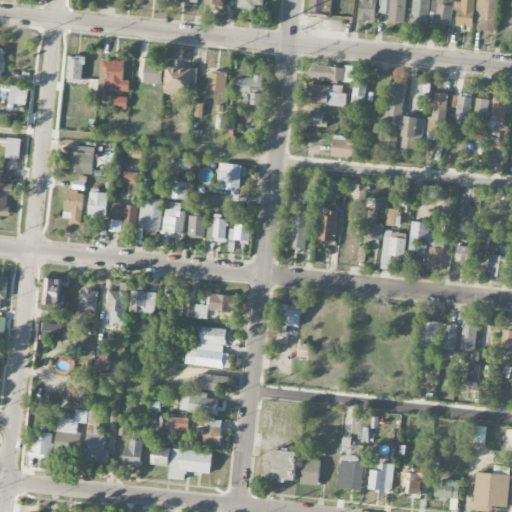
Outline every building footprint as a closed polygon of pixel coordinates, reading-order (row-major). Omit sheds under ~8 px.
[(223,9),(223,0),(205,0),(205,8),(223,9)] [(262,10),(263,0),(237,0),(237,7),(262,10)] [(329,16),(331,0),(309,0),(308,13),(329,16)] [(376,0),(366,0),(359,0),(359,21),(376,21),(376,0)] [(379,0),(379,14),(389,15),(389,23),(405,23),(405,0),(390,0),(391,0),(379,0)] [(429,0),(412,0),(412,24),(429,25),(429,0)] [(475,0),(433,0),(433,1),(438,1),(436,26),(451,28),(452,10),(458,10),(456,28),(473,30),(475,0)] [(486,0),(476,0),(475,31),(495,32),(497,1),(486,0)] [(67,83),(83,84),(85,57),(69,56),(67,83)] [(101,60),(99,93),(116,93),(129,93),(129,81),(123,81),(124,61),(101,60)] [(162,84),(163,63),(145,63),(144,84),(162,84)] [(311,79),(343,83),(345,69),(312,65),(311,79)] [(345,83),(354,83),(355,67),(345,66),(345,83)] [(192,68),(166,68),(165,94),(192,94),(192,68)] [(226,93),(227,73),(208,72),(207,92),(226,93)] [(237,78),(237,96),(252,96),(251,106),(262,106),(262,78),(237,78)] [(351,107),(364,109),(367,83),(354,81),(351,107)] [(430,84),(420,84),(420,100),(429,100),(430,84)] [(344,106),(345,86),(306,85),(306,105),(344,106)] [(8,104),(26,106),(29,89),(11,86),(8,104)] [(399,118),(403,88),(390,86),(386,116),(399,118)] [(430,138),(445,139),(447,94),(432,93),(430,138)] [(453,95),(452,108),(457,109),(456,121),(470,121),(472,96),(453,95)] [(127,98),(115,97),(114,108),(127,109),(127,98)] [(473,123),(486,124),(489,100),(475,99),(473,123)] [(506,102),(492,101),(490,133),(505,134),(506,102)] [(310,126),(323,127),(323,112),(310,112),(310,126)] [(423,140),(424,119),(403,118),(402,149),(413,149),(414,139),(423,140)] [(234,119),(227,119),(226,137),(233,137),(234,119)] [(395,150),(396,137),(383,136),(382,149),(395,150)] [(331,158),(355,159),(357,138),(332,137),(331,158)] [(19,160),(21,139),(7,138),(6,158),(19,160)] [(94,175),(96,148),(70,146),(68,173),(94,175)] [(179,182),(172,182),(172,199),(188,200),(190,160),(180,159),(179,182)] [(240,190),(241,165),(224,165),(223,189),(240,190)] [(137,173),(124,172),(124,184),(136,184),(137,173)] [(0,215),(7,216),(8,195),(13,195),(13,184),(2,184),(2,179),(0,178),(0,215)] [(394,206),(407,207),(408,187),(395,187),(394,206)] [(84,193),(66,191),(64,213),(72,214),(71,224),(81,225),(84,193)] [(107,219),(108,193),(89,193),(88,218),(107,219)] [(140,208),(138,230),(160,232),(164,201),(147,199),(146,208),(140,208)] [(138,206),(112,203),(109,232),(121,233),(122,227),(136,229),(138,206)] [(386,224),(396,225),(399,211),(388,209),(386,224)] [(185,212),(163,210),(161,233),(183,235),(185,212)] [(307,250),(308,214),(292,213),(291,249),(307,250)] [(320,213),(319,243),(335,243),(337,214),(320,213)] [(188,238),(205,238),(206,217),(189,217),(188,238)] [(206,241),(225,243),(228,221),(209,219),(206,241)] [(444,237),(428,236),(429,223),(410,222),(409,252),(428,253),(427,270),(442,271),(444,237)] [(474,223),(461,222),(460,236),(473,236),(474,223)] [(381,251),(382,225),(368,224),(366,250),(381,251)] [(235,243),(250,243),(251,227),(230,226),(229,251),(235,251),(235,243)] [(391,256),(405,257),(406,237),(392,236),(393,232),(384,231),(381,270),(390,271),(391,256)] [(474,248),(457,246),(455,263),(473,265),(474,248)] [(505,275),(505,256),(489,256),(489,274),(505,275)] [(61,280),(47,279),(45,305),(64,306),(64,297),(60,297),(61,280)] [(108,291),(107,323),(126,324),(127,284),(121,284),(120,291),(108,291)] [(98,290),(80,289),(78,310),(97,311),(98,290)] [(138,314),(155,315),(156,293),(138,293),(138,314)] [(237,298),(211,295),(210,310),(235,313),(237,298)] [(182,318),(207,319),(208,305),(183,305),(182,318)] [(300,306),(279,305),(278,326),(299,327),(300,306)] [(461,352),(475,352),(477,320),(462,319),(461,352)] [(420,347),(436,348),(436,322),(420,322),(420,347)] [(68,340),(68,325),(42,324),(41,339),(68,340)] [(457,325),(443,325),(442,350),(456,350),(457,325)] [(226,330),(201,328),(199,350),(187,349),(185,365),(229,369),(230,354),(224,354),(226,330)] [(501,349),(511,349),(511,331),(502,331),(501,349)] [(298,357),(309,357),(309,344),(298,344),(298,357)] [(97,371),(109,372),(110,357),(98,356),(97,371)] [(227,392),(228,377),(198,374),(196,389),(227,392)] [(207,396),(181,394),(180,412),(217,414),(217,400),(207,399),(207,396)] [(88,422),(86,462),(109,463),(110,450),(104,450),(105,436),(100,435),(101,412),(79,411),(79,421),(88,422)] [(128,418),(120,418),(119,436),(127,436),(128,418)] [(189,419),(167,418),(167,432),(188,433),(189,419)] [(197,444),(221,445),(221,421),(204,420),(204,427),(197,427),(197,444)] [(484,445),(487,428),(470,425),(468,443),(484,445)] [(53,459),(54,434),(33,433),(32,458),(53,459)] [(141,468),(143,441),(130,440),(129,449),(124,449),(123,467),(141,468)] [(171,448),(153,446),(151,465),(169,467),(171,448)] [(361,490),(365,464),(360,463),(362,447),(354,446),(353,455),(349,454),(348,458),(342,457),(337,486),(361,490)] [(168,479),(185,481),(186,471),(210,475),(213,454),(172,449),(168,479)] [(272,479),(296,480),(297,452),(273,451),(272,479)] [(300,484),(318,486),(322,461),(303,459),(300,484)] [(370,471),(369,491),(393,492),(394,464),(383,464),(383,471),(370,471)] [(421,495),(422,474),(401,473),(400,495),(421,495)] [(510,475),(476,473),(474,511),(476,511),(491,511),(492,507),(508,508),(510,475)] [(460,482),(437,479),(435,500),(449,501),(449,506),(458,507),(460,482)]
